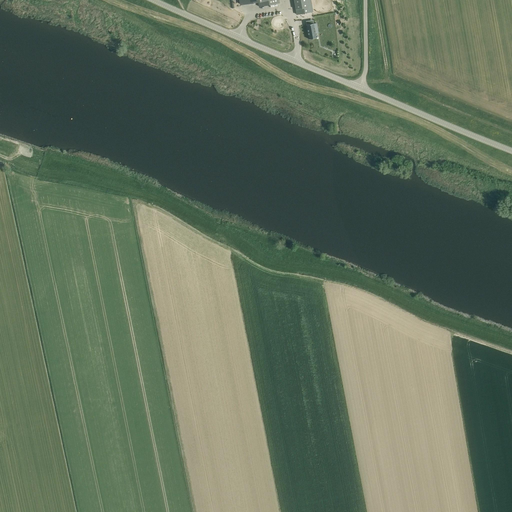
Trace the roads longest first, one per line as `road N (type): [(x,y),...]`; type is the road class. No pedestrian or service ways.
road 1 (unclassified): [(359,87),(152,0)]
road 2 (unclassified): [(511,151),(359,87)]
